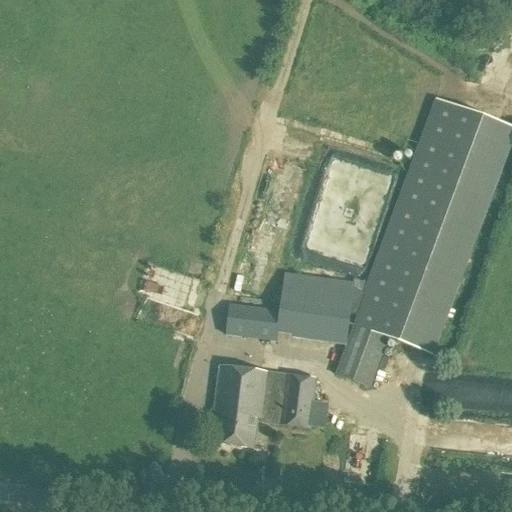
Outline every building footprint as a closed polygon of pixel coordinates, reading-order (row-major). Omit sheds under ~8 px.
[(357,317),(334,377),(370,390),(389,340),(434,357),(511,144),(511,128),(435,100),(364,293),(353,289),(350,314),(357,317)] [(401,180),(343,159),(333,184),(392,206),(401,180)] [(275,232),(271,250),(294,255),(313,173),(284,167),(270,231),(275,232)] [(176,279),(170,288),(186,297),(191,289),(176,279)] [(246,305),(229,303),(225,337),(242,339),(246,307),(246,305)] [(281,309),(264,307),(259,341),(276,343),(281,309)] [(310,430),(316,380),(220,368),(214,414),(218,414),(214,445),(253,450),(253,449),(254,449),(257,420),(260,420),(262,424),(267,424),(280,426),(310,430)] [(335,419),(333,429),(355,433),(357,423),(335,419)]
